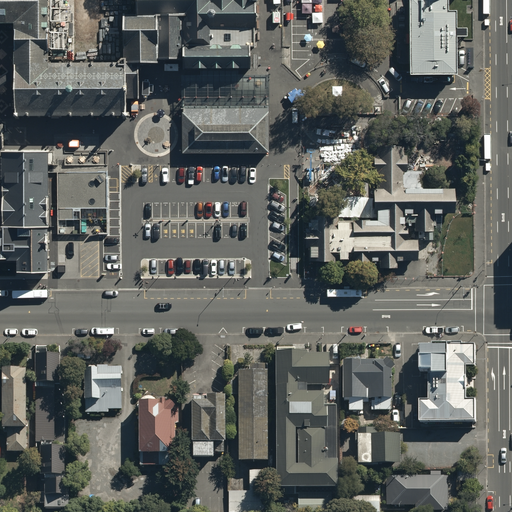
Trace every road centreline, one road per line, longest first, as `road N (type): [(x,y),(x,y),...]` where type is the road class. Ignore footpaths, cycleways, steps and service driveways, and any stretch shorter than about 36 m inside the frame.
road 1 (tertiary): [(0,314),(508,308)]
road 2 (secondary): [(508,308),(506,0)]
road 3 (secondary): [(509,511),(508,308)]
